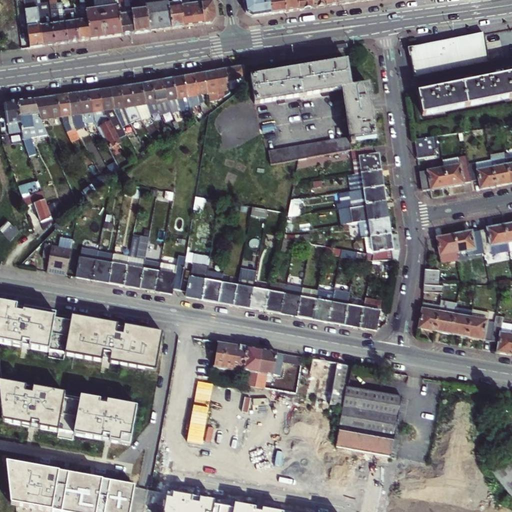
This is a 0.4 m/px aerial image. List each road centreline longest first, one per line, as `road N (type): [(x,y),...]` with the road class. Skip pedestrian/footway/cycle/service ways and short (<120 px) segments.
road 1 (tertiary): [(0,283),(394,353)]
road 2 (primary): [(0,78),(236,42)]
road 3 (residential): [(382,22),(413,215)]
road 4 (residential): [(394,353),(369,511)]
road 5 (primary): [(236,42),(382,22)]
road 6 (residential): [(413,215),(416,248),(394,353)]
road 7 (primary): [(382,22),(511,3)]
road 8 (unknown): [(156,435),(180,315)]
